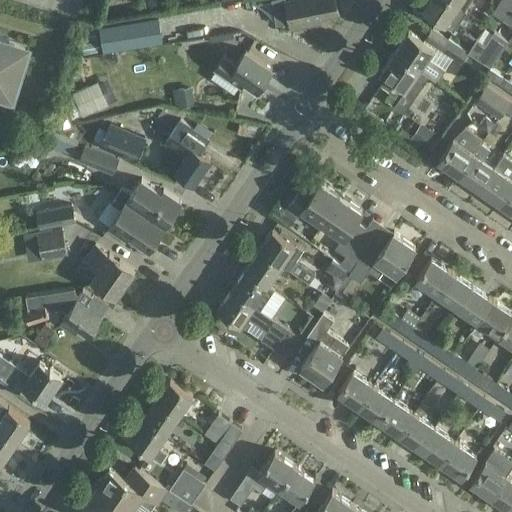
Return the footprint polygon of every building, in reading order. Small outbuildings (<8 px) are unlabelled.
[(288,0),(286,1),(292,30),(293,30),(291,22),(304,20),(305,25),(321,22),(320,17),(339,13),(335,0),(288,0)] [(429,0),(423,10),(439,21),(451,29),(464,10),(448,0),(429,0)] [(448,0),(464,10),(470,0),(448,0)] [(511,0),(499,0),(492,12),(503,19),(511,6),(511,0)] [(511,6),(503,19),(511,25),(511,6)] [(159,19),(99,28),(103,53),(163,43),(159,19)] [(95,30),(86,31),(88,41),(97,40),(95,30)] [(394,51),(438,81),(446,69),(428,57),(434,48),(409,30),(394,51)] [(477,37),(468,51),(491,66),(508,40),(494,30),(486,43),(477,37)] [(0,95),(15,100),(31,46),(0,37),(0,95)] [(441,49),(461,62),(468,51),(448,38),(441,49)] [(95,43),(81,45),(83,55),(97,53),(95,43)] [(272,67),(256,56),(246,49),(236,63),(224,56),(215,68),(224,74),(241,85),(244,81),(257,90),(272,67)] [(437,82),(438,81),(394,51),(380,72),(387,76),(380,86),(390,92),(385,99),(394,105),(405,89),(416,96),(429,76),(437,82)] [(489,68),(485,74),(499,83),(504,77),(489,68)] [(174,75),(180,107),(193,105),(188,73),(174,75)] [(474,101),(498,117),(510,99),(486,83),(474,101)] [(73,93),(83,116),(100,109),(89,86),(73,93)] [(505,111),(511,115),(511,100),(510,99),(498,117),(499,118),(505,111)] [(175,170),(177,171),(194,182),(211,158),(201,151),(209,138),(192,127),(180,119),(165,142),(185,155),(175,170)] [(109,123),(100,147),(137,162),(147,139),(109,123)] [(421,125),(412,138),(428,149),(438,136),(421,125)] [(459,174),(481,142),(484,138),(465,125),(453,138),(438,160),(459,174)] [(491,148),(481,142),(459,174),(479,188),(494,166),(483,158),(491,148)] [(35,147),(37,160),(45,158),(49,151),(47,144),(35,147)] [(119,157),(85,144),(79,159),(113,172),(119,157)] [(500,202),(511,184),(511,159),(503,153),(494,166),(479,188),(500,202)] [(297,214),(298,214),(301,209),(322,223),(341,195),(320,181),(314,189),(304,182),(304,183),(296,177),(279,201),(297,214)] [(117,194),(164,226),(181,201),(164,189),(162,192),(141,178),(131,193),(122,187),(117,194)] [(511,184),(500,202),(511,210),(511,184)] [(164,226),(117,194),(112,202),(121,208),(109,226),(127,237),(128,235),(149,249),(164,226)] [(363,210),(341,195),(322,223),(343,237),(340,243),(350,250),(347,255),(357,262),(358,261),(372,240),(362,233),(366,227),(356,220),(363,210)] [(290,224),(297,214),(279,201),(272,211),(290,224)] [(76,220),(72,204),(37,211),(40,227),(76,220)] [(303,249),(296,244),(273,228),(259,249),(282,264),(289,269),(295,260),(303,249)] [(32,255),(42,253),(43,257),(66,253),(62,230),(38,234),(29,235),(32,255)] [(357,262),(351,270),(348,275),(360,282),(368,270),(378,276),(385,267),(396,274),(415,246),(394,231),(383,247),(372,240),(358,261),(357,262)] [(92,277),(101,283),(117,295),(135,270),(109,252),(108,253),(95,244),(85,258),(98,268),(92,277)] [(282,264),(259,249),(245,268),(268,284),(282,264)] [(416,278),(437,293),(452,271),(431,257),(416,278)] [(348,275),(351,270),(341,263),(334,258),(327,269),(344,281),(348,275)] [(268,284),(245,268),(232,288),(261,308),(267,299),(274,288),(268,284)] [(473,285),(452,271),(437,293),(458,307),(473,285)] [(344,281),(336,293),(346,300),(349,296),(342,291),(348,284),(344,281)] [(493,299),(473,285),(458,307),(478,321),(493,299)] [(49,317),(47,311),(70,308),(71,309),(62,322),(76,332),(79,328),(89,335),(109,307),(92,295),(92,296),(83,289),(80,295),(75,292),(75,288),(26,296),(28,310),(24,311),(29,324),(49,317)] [(274,320),(259,310),(261,308),(232,288),(218,309),(247,329),(252,320),(266,331),(261,339),(275,349),(289,328),(275,319),(274,320)] [(313,304),(323,310),(331,298),(321,292),(313,304)] [(420,320),(427,308),(413,299),(406,311),(420,320)] [(511,314),(511,312),(493,299),(478,321),(472,331),(479,336),(486,326),(498,335),(511,314)] [(323,312),(318,319),(307,335),(317,343),(301,366),(323,381),(342,354),(329,345),(336,336),(326,330),(334,319),(323,312)] [(387,322),(408,336),(415,326),(402,317),(394,312),(387,322)] [(511,314),(498,335),(511,344),(511,314)] [(55,330),(45,323),(34,339),(44,346),(55,330)] [(435,340),(415,326),(408,336),(428,350),(435,340)] [(376,338),(396,351),(403,341),(383,327),(376,338)] [(289,328),(275,349),(286,356),(300,336),(289,328)] [(455,353),(435,340),(428,350),(448,363),(455,353)] [(417,365),(424,355),(403,341),(396,351),(408,358),(403,366),(412,372),(417,365)] [(0,383),(1,384),(17,395),(24,385),(45,400),(62,375),(39,360),(29,374),(0,353),(0,383)] [(448,363),(469,378),(476,367),(455,353),(448,363)] [(437,379),(444,369),(424,355),(417,365),(437,379)] [(496,381),(476,367),(469,378),(489,391),(496,381)] [(374,383),(353,369),(338,391),(359,406),(374,383)] [(457,393),(464,383),(444,369),(437,379),(457,393)] [(179,414),(182,410),(193,394),(170,378),(156,399),(179,414)] [(511,402),(511,392),(496,381),(489,391),(510,405),(511,402)] [(395,397),(374,383),(359,406),(380,419),(395,397)] [(478,407),(485,397),(464,383),(457,393),(478,407)] [(415,411),(395,397),(380,419),(400,433),(415,411)] [(485,397),(478,407),(499,421),(506,411),(485,397)] [(179,414),(156,399),(143,419),(165,434),(179,414)] [(0,418),(0,431),(16,442),(30,421),(0,400),(0,416),(1,418),(0,418)] [(435,425),(415,411),(400,433),(420,447),(435,425)] [(205,432),(219,441),(233,421),(219,412),(205,432)] [(165,434),(143,419),(129,439),(161,461),(168,451),(158,444),(165,434)] [(233,421),(219,441),(214,448),(225,455),(232,445),(243,428),(233,421)] [(441,461),(456,439),(435,425),(420,447),(441,461)] [(0,461),(2,463),(16,442),(0,431),(0,461)] [(477,453),(456,439),(441,461),(462,476),(477,453)] [(482,465),(471,482),(492,496),(507,474),(511,466),(511,459),(494,447),(486,459),(482,465)] [(269,479),(280,487),(295,464),(275,450),(260,472),(251,466),(230,497),(241,504),(241,503),(253,486),(261,491),(269,479)] [(175,493),(180,497),(191,504),(205,482),(202,481),(206,476),(186,463),(169,489),(175,493)] [(316,478),(295,464),(280,487),(300,501),(316,478)] [(131,511),(148,511),(150,510),(151,510),(167,488),(136,466),(135,467),(139,470),(131,482),(110,468),(96,488),(131,511)] [(511,509),(511,477),(507,474),(492,496),(511,510),(511,509)] [(131,511),(96,488),(83,507),(89,511),(131,511)] [(175,493),(169,489),(165,496),(170,500),(175,493)] [(308,506),(303,511),(346,511),(353,503),(332,489),(321,506),(317,511),(308,506)] [(365,511),(353,503),(346,511),(365,511)]
